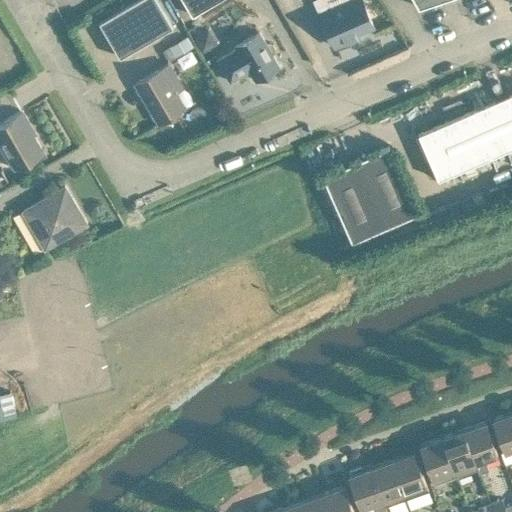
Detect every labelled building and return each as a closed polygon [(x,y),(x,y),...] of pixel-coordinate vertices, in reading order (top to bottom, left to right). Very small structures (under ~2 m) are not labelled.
[(157,0),(134,0),(99,21),(120,56),(172,25),(157,0)] [(183,0),(191,14),(215,0),(183,0)] [(362,0),(344,0),(319,11),(334,45),(347,40),(346,36),(373,24),(362,0)] [(233,43),(223,24),(189,43),(200,62),(233,43)] [(270,41),(267,42),(260,30),(235,44),(236,47),(217,58),(230,81),(245,72),(244,71),(248,68),(255,79),(279,65),(272,53),(275,50),(275,46),(273,43),(270,41)] [(168,62),(135,82),(158,122),(184,106),(175,90),(182,86),(168,62)] [(20,67),(12,72),(20,87),(29,82),(20,67)] [(511,91),(418,132),(438,178),(511,145),(511,91)] [(31,126),(22,109),(0,121),(0,141),(15,168),(44,151),(29,127),(31,126)] [(389,144),(323,173),(352,239),(418,210),(389,144)] [(65,184),(23,209),(45,247),(87,222),(65,184)] [(511,410),(493,418),(504,449),(511,446),(511,410)] [(464,428),(478,467),(479,471),(489,467),(485,456),(497,452),(486,420),(464,428)] [(478,467),(464,428),(442,436),(456,475),(478,467)] [(456,475),(442,436),(420,444),(434,483),(456,475)] [(428,489),(414,450),(392,458),(406,497),(428,489)] [(406,497),(392,458),(371,466),(385,505),(406,497)] [(385,505),(371,466),(362,469),(361,465),(350,469),(351,473),(349,474),(360,506),(372,501),(376,511),(380,511),(387,510),(385,505)] [(354,511),(344,484),(323,492),(330,511),(354,511)] [(330,511),(323,492),(303,499),(307,511),(330,511)] [(502,498),(490,502),(493,511),(511,511),(511,503),(505,506),(502,498)] [(307,511),(303,499),(283,506),(284,511),(307,511)] [(493,511),(490,502),(479,507),(480,511),(493,511)]
